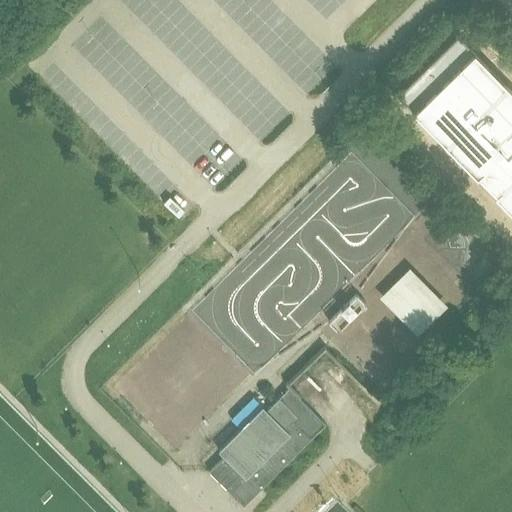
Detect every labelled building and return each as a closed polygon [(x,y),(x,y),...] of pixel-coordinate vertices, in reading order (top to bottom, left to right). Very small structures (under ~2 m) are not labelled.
[(511,89),(458,33),(395,95),(511,214),(511,89)] [(178,189),(169,198),(183,211),(192,202),(178,189)] [(367,271),(425,332),(455,303),(397,243),(367,271)] [(356,294),(328,322),(337,330),(364,302),(356,294)] [(208,472),(219,482),(243,505),(325,424),(288,387),(279,397),(266,410),(262,406),(218,450),(224,455),(208,472)]
